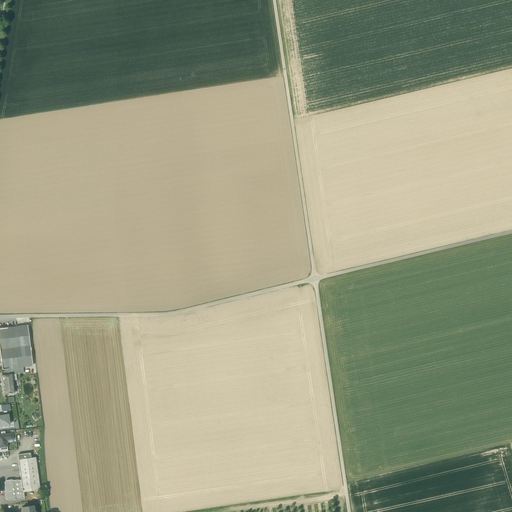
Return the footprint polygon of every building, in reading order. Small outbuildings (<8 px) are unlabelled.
[(0,328),(0,353),(2,370),(3,370),(3,369),(11,368),(23,367),(32,366),(33,366),(27,325),(27,326),(8,328),(7,328),(0,328)] [(3,387),(4,394),(9,394),(11,394),(11,393),(15,393),(12,375),(12,373),(12,374),(11,368),(3,369),(4,375),(3,375),(2,375),(3,382),(2,382),(2,383),(3,383),(3,386),(3,387)] [(0,426),(9,425),(8,415),(2,416),(0,416),(0,426)] [(0,435),(0,447),(3,447),(3,445),(7,445),(6,440),(13,439),(12,433),(0,435)] [(35,457),(31,458),(30,453),(18,455),(18,460),(21,480),(23,492),(40,490),(35,457)] [(6,498),(8,499),(15,499),(24,497),(23,492),(21,480),(13,481),(11,481),(6,481),(5,482),(6,491),(6,493),(6,498)]
